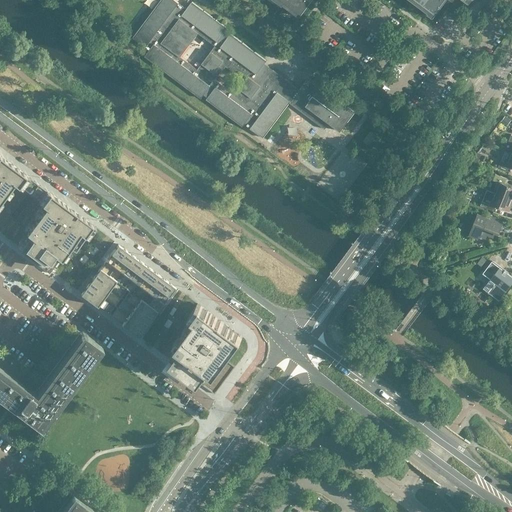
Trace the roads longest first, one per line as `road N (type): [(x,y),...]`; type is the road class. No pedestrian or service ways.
road 1 (secondary): [(301,328),(0,102)]
road 2 (residential): [(229,420),(0,247)]
road 3 (secondary): [(298,359),(413,450),(511,510)]
road 4 (secondary): [(511,502),(315,338)]
road 5 (secondary): [(0,115),(187,265)]
road 6 (residential): [(0,135),(187,265)]
road 7 (tertiary): [(432,169),(412,183),(301,328)]
road 8 (tertiary): [(315,338),(432,169)]
road 9 (secondary): [(187,265),(286,346)]
